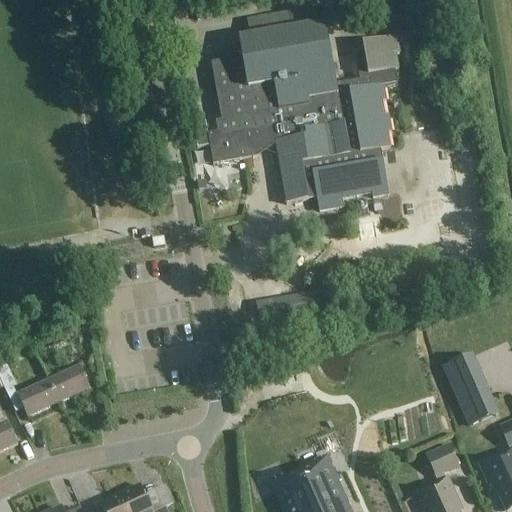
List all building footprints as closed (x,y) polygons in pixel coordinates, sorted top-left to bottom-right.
[(387,135),(391,135),(388,118),(384,119),(382,105),(386,104),(383,88),(397,85),(394,73),(398,72),(395,56),(399,56),(396,40),(363,46),(364,57),(356,58),(360,83),(336,87),(328,45),(329,45),(326,27),(291,33),(288,16),(247,23),(250,40),(239,42),(242,60),(211,65),(221,123),(216,124),(218,134),(208,136),(213,167),(257,160),(256,151),(276,147),(286,207),(309,203),(308,199),(316,197),(319,214),(344,210),(342,202),(372,197),(373,201),(389,198),(383,164),(375,166),(373,154),(390,151),(387,135)] [(197,151),(209,149),(205,125),(194,127),(197,151)] [(199,193),(199,195),(203,195),(207,194),(206,186),(198,187),(199,193)] [(316,317),(312,295),(256,305),(258,317),(271,314),(273,325),(316,317)] [(0,370),(0,379),(6,391),(17,385),(8,367),(0,370)] [(80,369),(49,384),(59,406),(90,392),(80,369)] [(478,369),(448,382),(463,415),(493,402),(478,369)] [(59,406),(49,384),(17,398),(28,421),(59,406)] [(511,511),(511,423),(500,429),(510,453),(479,466),(494,498),(498,496),(505,511),(511,511)] [(0,427),(0,454),(17,447),(7,425),(0,427)] [(445,482),(443,477),(459,469),(449,448),(426,458),(438,485),(415,495),(422,511),(456,511),(454,506),(458,504),(448,480),(445,482)] [(271,485),(283,511),(349,511),(326,460),(271,485)] [(151,511),(140,487),(120,496),(127,511),(166,511),(166,510),(161,511),(151,511)] [(127,511),(120,496),(100,506),(103,511),(127,511)]
